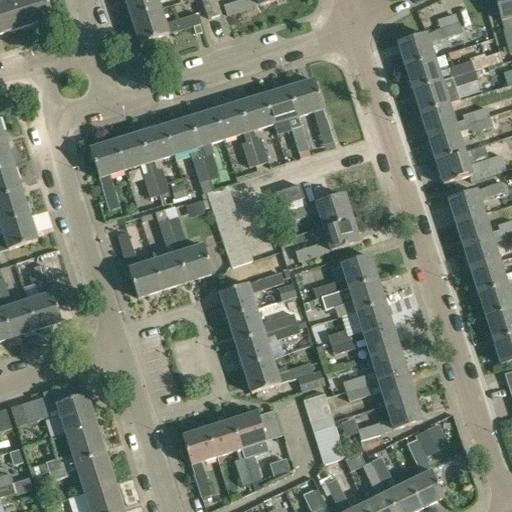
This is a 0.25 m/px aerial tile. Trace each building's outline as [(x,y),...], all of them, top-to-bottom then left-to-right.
[(0,36),(22,29),(12,0),(7,0),(0,2),(0,36)] [(12,0),(22,29),(56,18),(49,0),(12,0)] [(125,0),(131,18),(160,9),(157,0),(125,0)] [(201,0),(208,20),(222,15),(216,0),(201,0)] [(245,0),(224,7),(227,18),(251,11),(251,10),(260,7),(282,0),(245,0)] [(511,0),(495,0),(501,23),(511,20),(511,0)] [(160,9),(131,18),(140,45),(169,36),(165,25),(160,9)] [(440,30),(458,25),(455,14),(437,20),(440,30)] [(175,22),(178,34),(193,29),(199,27),(202,26),(198,15),(175,22)] [(397,46),(405,70),(433,60),(430,49),(439,46),(438,43),(460,36),(458,25),(440,30),(435,32),(435,33),(425,36),(426,36),(397,46)] [(199,27),(193,29),(195,36),(201,34),(199,27)] [(511,28),(502,31),(509,56),(511,54),(511,28)] [(447,70),(450,81),(475,73),(502,64),(499,54),(472,63),(471,63),(447,70)] [(433,60),(405,70),(413,93),(441,84),(437,73),(433,60)] [(413,93),(420,116),(448,107),(461,103),(456,89),(477,82),(475,73),(450,81),(441,84),(413,93)] [(298,119),(299,119),(324,112),(315,83),(289,90),(298,119)] [(289,90),(265,98),(274,127),(273,127),(276,138),(291,133),(298,154),(309,151),(299,119),(298,119),(289,90)] [(265,98),(240,105),(249,135),(254,133),(273,127),(274,127),(265,98)] [(240,105),(215,113),(223,142),(243,136),(249,135),(240,105)] [(462,117),(466,127),(490,120),(505,115),(502,105),(487,110),(486,109),(462,117)] [(420,116),(428,140),(456,130),(454,125),(448,107),(420,116)] [(189,121),(208,182),(219,179),(212,155),(213,155),(211,146),(223,142),(215,113),(189,121)] [(334,143),(326,120),(316,123),(323,147),(334,143)] [(467,132),(469,137),(493,129),(490,120),(466,127),(467,132)] [(202,196),(206,194),(211,193),(208,182),(189,121),(164,128),(173,158),(189,153),(199,185),(202,196)] [(173,158),(164,128),(139,136),(148,166),(160,162),(173,158)] [(456,130),(428,140),(435,163),(464,154),(458,136),(456,130)] [(148,166),(139,136),(114,144),(123,173),(144,167),(148,166)] [(256,141),(251,143),(258,167),(268,163),(261,140),(256,141)] [(0,171),(14,167),(6,142),(0,143),(0,171)] [(258,167),(251,143),(246,144),(241,146),(249,170),(258,167)] [(123,173),(114,144),(90,151),(100,181),(109,178),(123,173)] [(435,163),(443,187),(471,178),(471,177),(480,174),(481,175),(505,168),(501,156),(468,167),(464,154),(435,163)] [(0,198),(22,192),(14,167),(0,171),(0,198)] [(162,170),(151,174),(158,198),(169,194),(162,170)] [(158,198),(151,174),(147,175),(142,176),(150,200),(158,198)] [(485,188),(489,200),(505,194),(501,183),(485,188)] [(119,210),(112,186),(102,189),(101,189),(109,213),(119,210)] [(186,197),(182,186),(171,189),(174,201),(186,197)] [(276,195),(280,208),(285,207),(304,201),(299,187),(276,195)] [(228,188),(220,190),(211,193),(206,194),(210,205),(231,199),(228,188)] [(0,224),(0,226),(30,216),(22,192),(0,198),(0,224)] [(448,202),(456,226),(484,217),(480,203),(476,193),(448,202)] [(318,215),(322,230),(351,221),(343,197),(315,206),(318,215)] [(231,199),(210,205),(213,216),(235,209),(231,199)] [(198,203),(201,211),(207,209),(205,201),(198,203)] [(305,207),(287,213),(283,214),(286,225),(309,218),(305,207)] [(168,222),(176,246),(185,243),(174,209),(164,212),(168,222)] [(235,209),(213,216),(217,227),(238,220),(235,209)] [(158,225),(166,249),(176,246),(168,222),(164,212),(155,215),(158,225)] [(0,226),(8,251),(38,242),(30,216),(0,226)] [(456,226),(463,249),(492,240),(488,230),(484,217),(456,226)] [(238,220),(217,227),(220,237),(242,230),(238,220)] [(351,221),(322,230),(330,254),(359,245),(351,221)] [(511,222),(498,227),(501,237),(511,233),(511,222)] [(242,230),(220,237),(223,244),(244,238),(242,230)] [(511,233),(501,237),(504,246),(511,243),(511,233)] [(118,238),(125,262),(136,259),(128,235),(118,238)] [(223,244),(227,257),(249,250),(244,238),(223,244)] [(463,249),(471,273),(499,264),(495,249),(492,240),(463,249)] [(295,253),(299,264),(323,256),(319,246),(295,253)] [(179,255),(188,284),(213,276),(204,247),(184,253),(179,255)] [(227,257),(231,270),(253,263),(249,250),(227,257)] [(154,263),(163,292),(188,284),(179,255),(172,257),(154,263)] [(349,291),(377,282),(369,258),(341,267),(347,286),(349,291)] [(163,292),(154,263),(139,268),(128,271),(137,300),(163,292)] [(471,273),(479,296),(507,287),(503,276),(499,264),(471,273)] [(27,303),(36,332),(62,324),(53,295),(44,267),(33,270),(39,287),(36,288),(39,300),(27,303)] [(0,301),(10,298),(0,271),(0,270),(0,301)] [(279,274),(280,276),(282,283),(290,280),(287,271),(279,274)] [(257,282),(260,293),(283,287),(282,283),(280,276),(257,282)] [(356,314),(384,305),(377,282),(349,291),(339,294),(320,300),(320,301),(323,309),(325,313),(353,303),(356,314)] [(313,291),(316,302),(320,300),(339,294),(336,284),(313,291)] [(511,285),(507,287),(479,296),(486,319),(511,310),(511,302),(510,296),(511,295),(511,285)] [(219,295),(227,320),(255,311),(247,286),(219,295)] [(3,311),(12,340),(36,332),(27,303),(7,309),(3,311)] [(312,303),(304,305),(306,312),(314,310),(312,303)] [(364,338),(392,329),(384,305),(356,314),(360,326),(362,332),(364,338)] [(511,310),(486,319),(494,343),(511,336),(511,310)] [(0,343),(12,340),(3,311),(0,311),(0,343)] [(297,325),(294,316),(260,326),(255,311),(227,320),(235,345),(263,336),(272,333),(297,325)] [(272,333),(276,343),(300,335),(297,327),(297,325),(272,333)] [(392,329),(364,338),(371,361),(400,352),(392,329)] [(352,335),(351,330),(328,338),(332,348),(354,341),(352,335)] [(263,336),(235,345),(243,370),(271,361),(263,336)] [(511,336),(494,343),(502,367),(511,363),(511,336)] [(335,357),(357,350),(354,341),(332,348),(333,354),(335,357)] [(379,384),(407,375),(400,352),(371,361),(377,378),(379,384)] [(243,370),(251,395),(279,386),(288,383),(288,384),(296,382),(301,395),(325,388),(320,373),(313,375),(309,365),(287,372),(275,376),(271,361),(243,370)] [(382,393),(386,408),(415,398),(407,375),(379,384),(380,388),(382,393)] [(369,387),(366,377),(343,384),(346,395),(369,387)] [(349,403),(372,396),(369,387),(346,395),(349,403)] [(87,394),(57,404),(60,414),(67,435),(97,425),(87,394)] [(303,402),(307,415),(329,408),(325,395),(303,402)] [(34,401),(40,420),(51,417),(48,407),(45,398),(34,401)] [(391,421),(394,431),(394,432),(423,422),(415,398),(386,408),(391,421)] [(23,405),(29,424),(40,420),(34,401),(23,405)] [(11,409),(18,428),(29,424),(23,405),(11,409)] [(307,415),(311,428),(333,421),(329,408),(307,415)] [(0,412),(0,427),(2,433),(13,429),(7,410),(0,412)] [(244,461),(252,484),(255,493),(262,490),(260,481),(261,480),(262,480),(254,457),(267,453),(264,444),(266,444),(266,442),(281,437),(274,411),(270,412),(258,417),(257,415),(232,423),(241,452),(244,461)] [(311,428),(315,440),(337,434),(333,421),(311,428)] [(207,431),(216,460),(236,453),(241,452),(232,423),(207,431)] [(357,432),(361,442),(385,434),(381,424),(357,432)] [(97,425),(67,435),(74,455),(77,464),(107,455),(97,425)] [(416,439),(418,442),(424,455),(447,444),(439,428),(416,439)] [(191,468),(202,464),(216,460),(207,431),(182,439),(191,468)] [(315,440),(320,454),(341,447),(337,434),(315,440)] [(365,451),(383,445),(380,437),(362,444),(365,451)] [(406,448),(418,469),(429,464),(424,455),(418,442),(406,448)] [(320,454),(324,467),(345,460),(345,459),(342,452),(341,447),(320,454)] [(446,451),(430,458),(435,469),(451,463),(446,451)] [(107,455),(77,464),(80,475),(87,494),(116,485),(107,455)] [(45,465),(29,471),(32,479),(49,474),(67,467),(64,458),(45,464),(45,465)] [(371,463),(383,486),(392,482),(381,459),(371,463)] [(244,461),(234,464),(242,487),(252,484),(244,461)] [(365,506),(367,511),(394,511),(387,495),(383,486),(371,463),(361,468),(376,500),(365,506)] [(67,467),(49,474),(51,484),(71,478),(67,467)] [(409,484),(422,511),(444,500),(431,473),(422,478),(409,484)] [(211,496),(205,474),(194,477),(201,500),(211,496)] [(0,488),(11,485),(8,476),(0,478),(0,488)] [(29,479),(14,484),(17,495),(32,491),(29,479)] [(326,486),(337,509),(348,503),(336,481),(326,486)] [(387,495),(394,511),(419,511),(422,511),(409,484),(392,492),(387,495)] [(11,485),(0,488),(0,499),(15,495),(11,485)] [(125,511),(116,485),(87,494),(92,511),(125,511)] [(317,490),(313,492),(323,511),(327,510),(317,490)] [(313,492),(303,497),(309,511),(323,511),(313,492)]
